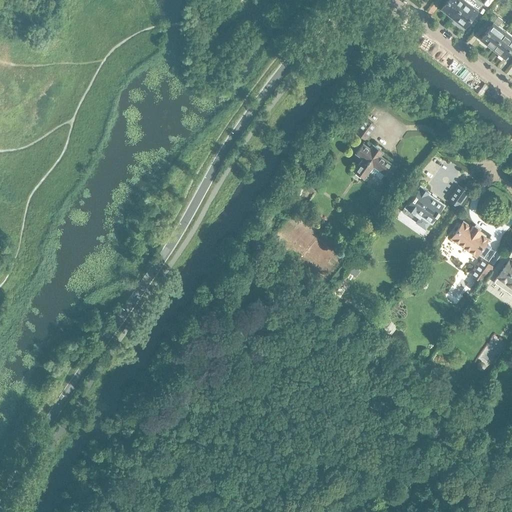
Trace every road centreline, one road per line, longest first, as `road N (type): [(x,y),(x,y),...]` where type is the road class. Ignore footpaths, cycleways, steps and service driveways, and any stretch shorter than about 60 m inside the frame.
road 1 (tertiary): [(338,0),(233,134),(0,509)]
road 2 (unknown): [(0,481),(107,308),(174,220),(233,116),(299,27)]
road 3 (residential): [(511,94),(390,0)]
